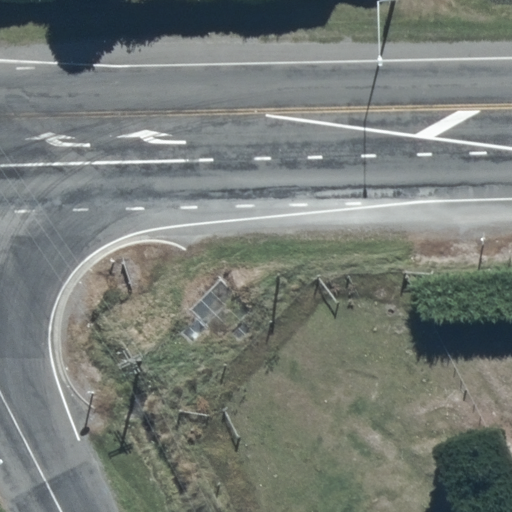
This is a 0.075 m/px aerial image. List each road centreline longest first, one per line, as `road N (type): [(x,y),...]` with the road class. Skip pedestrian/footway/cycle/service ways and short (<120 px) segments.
road 1 (trunk): [(511,129),(0,141)]
road 2 (unclassified): [(0,404),(56,511)]
